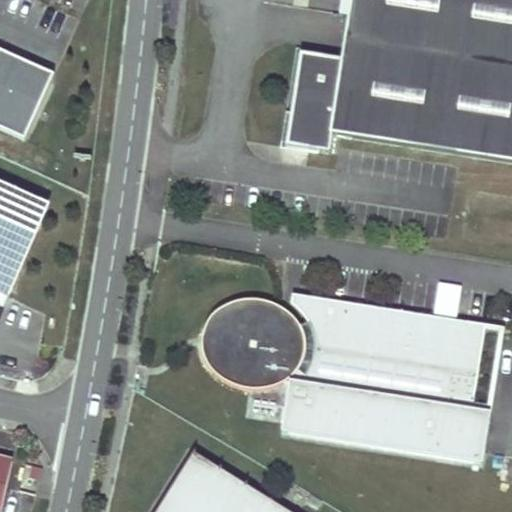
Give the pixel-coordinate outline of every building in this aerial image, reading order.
[(511,164),(511,0),(350,0),(341,61),(300,55),(286,147),(329,154),(332,135),(511,164)] [(52,77),(0,52),(0,56),(48,79),(21,139),(23,140),(52,77)] [(0,129),(21,139),(48,79),(0,56),(0,129)] [(0,294),(10,299),(51,207),(0,183),(0,294)] [(319,352),(327,302),(293,297),(291,305),(299,312),(308,325),(309,327),(311,330),(311,332),(312,335),(313,337),(314,341),(314,343),(314,346),(315,348),(315,349),(315,352),(319,352)] [(445,408),(451,374),(470,378),(478,326),(327,302),(319,352),(315,352),(315,349),(315,348),(314,346),(314,343),(314,341),(313,337),(312,335),(311,332),(311,330),(309,327),(308,325),(300,329),(298,325),(291,317),(283,312),(276,308),(261,303),(253,302),(243,302),(235,304),(227,307),(219,311),(214,315),(210,319),(207,325),(204,332),(201,341),(201,348),(202,355),(204,360),(207,367),(215,377),(223,382),(230,386),(241,390),(254,392),(262,392),(271,390),(283,385),(289,386),(281,435),(482,466),(490,415),(465,411),(445,408)] [(470,378),(451,374),(445,408),(465,411),(470,378)] [(284,511),(193,455),(156,511),(284,511)] [(0,511),(13,462),(0,459),(0,511)]
